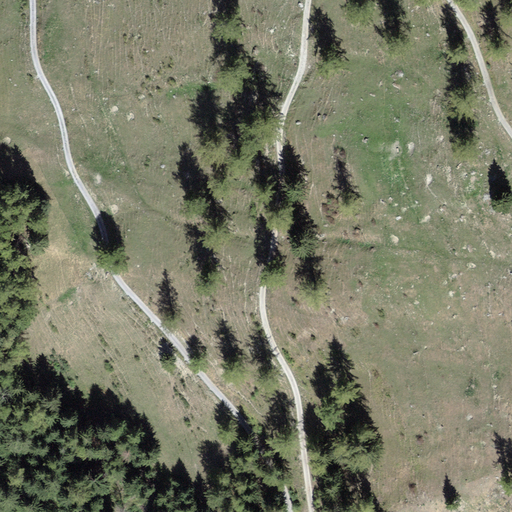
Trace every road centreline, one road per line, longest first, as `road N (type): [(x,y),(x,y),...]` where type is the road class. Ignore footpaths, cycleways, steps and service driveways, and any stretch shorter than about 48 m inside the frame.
road 1 (track): [(29,0),(40,77),(115,272),(224,403),(272,471),(287,511)]
road 2 (track): [(308,511),(287,374),(263,323),(259,287),(278,175),(274,132),(297,63),(304,0)]
road 3 (track): [(444,0),(511,135)]
